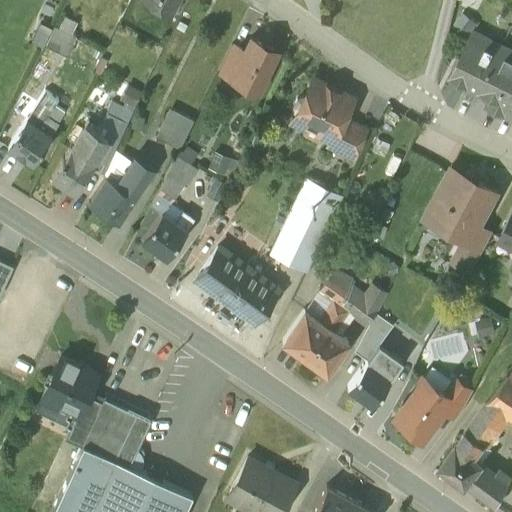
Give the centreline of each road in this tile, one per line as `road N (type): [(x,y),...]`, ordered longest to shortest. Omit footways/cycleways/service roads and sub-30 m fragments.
road 1 (tertiary): [(0,212),(447,511)]
road 2 (residential): [(270,0),(425,107)]
